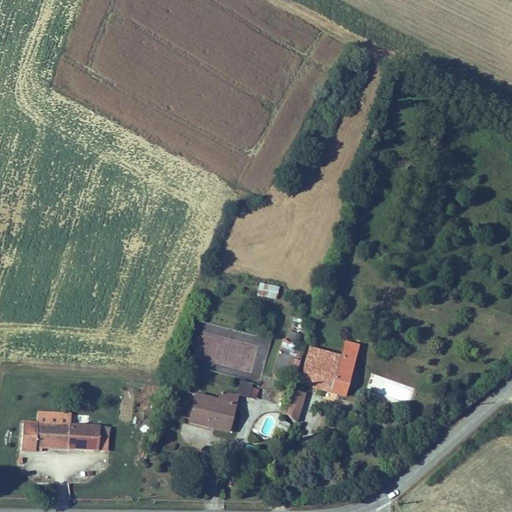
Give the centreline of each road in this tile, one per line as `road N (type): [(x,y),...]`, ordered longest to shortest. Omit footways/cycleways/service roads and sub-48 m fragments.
road 1 (tertiary): [(511,388),(371,505)]
road 2 (unknown): [(275,511),(330,381)]
